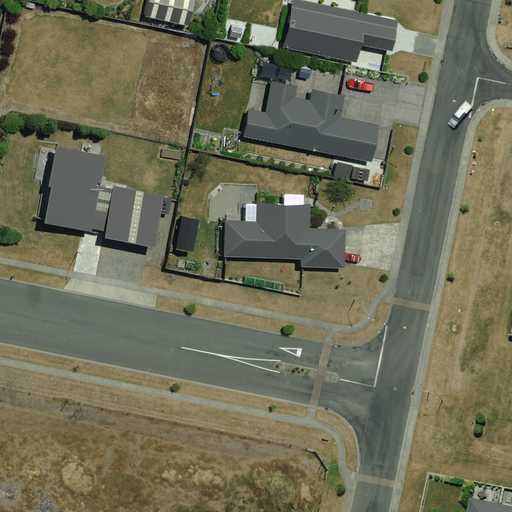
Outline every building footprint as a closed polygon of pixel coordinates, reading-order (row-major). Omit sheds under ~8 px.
[(195,0),(148,0),(144,16),(189,26),(195,0)] [(391,50),(397,21),(297,0),(294,0),(284,48),(357,63),(362,44),(391,50)] [(250,110),(244,138),(372,162),(379,125),(340,118),(344,96),(312,90),(310,99),(295,96),(297,86),(271,81),(265,113),(250,110)] [(51,187),(45,222),(91,231),(92,228),(106,231),(104,239),(156,248),(166,196),(114,186),(113,189),(101,187),(107,156),(56,146),(49,186),(51,187)] [(226,221),(225,256),(302,259),(302,267),(346,268),(347,228),(310,227),(311,205),(258,203),(257,222),(226,221)] [(511,511),(511,507),(470,499),(467,511),(511,511)]
